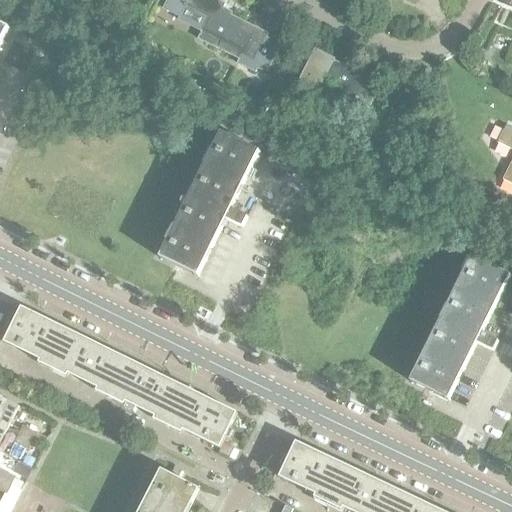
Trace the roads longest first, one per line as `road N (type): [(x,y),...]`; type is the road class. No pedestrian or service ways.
road 1 (tertiary): [(285,397),(6,262)]
road 2 (tertiary): [(511,508),(285,397)]
road 3 (residential): [(484,0),(468,30),(432,53),(413,55),(294,0)]
road 4 (residential): [(226,511),(285,397)]
